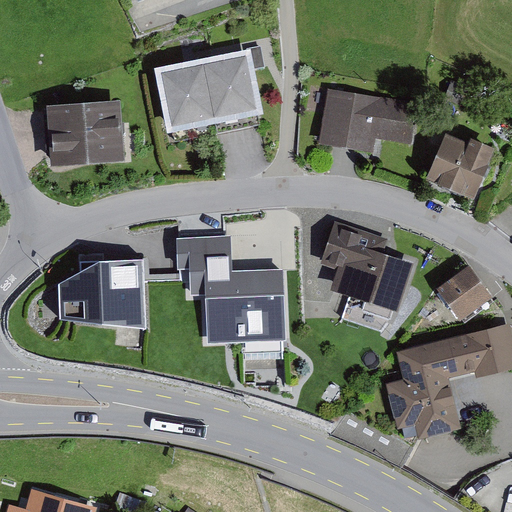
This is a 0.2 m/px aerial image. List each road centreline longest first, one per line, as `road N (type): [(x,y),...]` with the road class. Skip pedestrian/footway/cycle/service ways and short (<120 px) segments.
road 1 (residential): [(35,238),(105,216),(227,196),(365,198),(464,233),(511,266)]
road 2 (secondary): [(0,398),(161,412),(250,433),(334,463),(420,511)]
